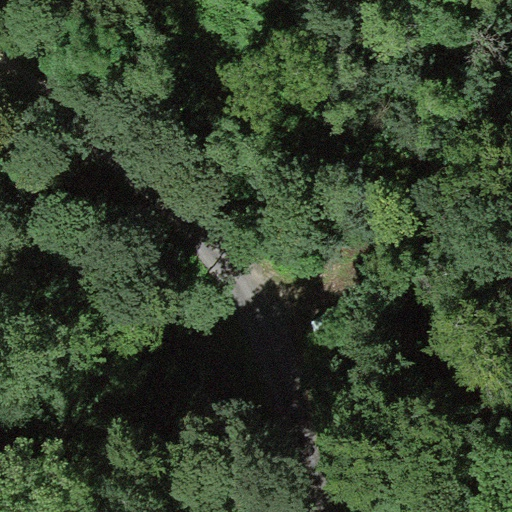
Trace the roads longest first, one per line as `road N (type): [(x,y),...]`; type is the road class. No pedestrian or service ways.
road 1 (track): [(182,0),(272,104),(422,187),(452,228),(382,328),(299,412)]
road 2 (track): [(0,68),(189,212),(239,278),(288,369),(325,511)]
road 3 (track): [(0,462),(136,477),(205,461),(299,412)]
